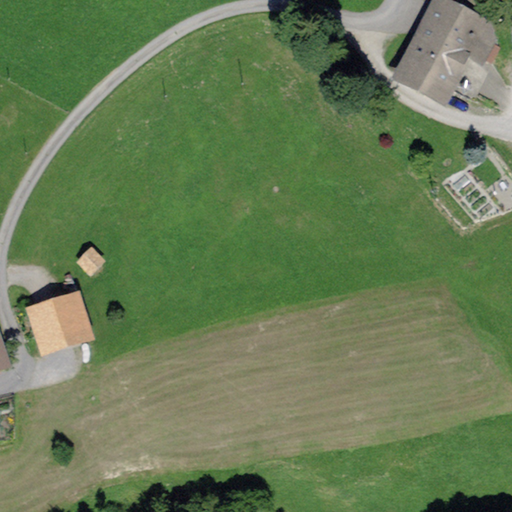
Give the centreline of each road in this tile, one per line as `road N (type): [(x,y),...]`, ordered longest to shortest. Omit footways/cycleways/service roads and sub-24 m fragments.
road 1 (residential): [(0,255),(15,207),(48,153),(96,97),(166,38),(253,4),(363,23)]
road 2 (residential): [(511,134),(401,95),(380,73),(363,23)]
